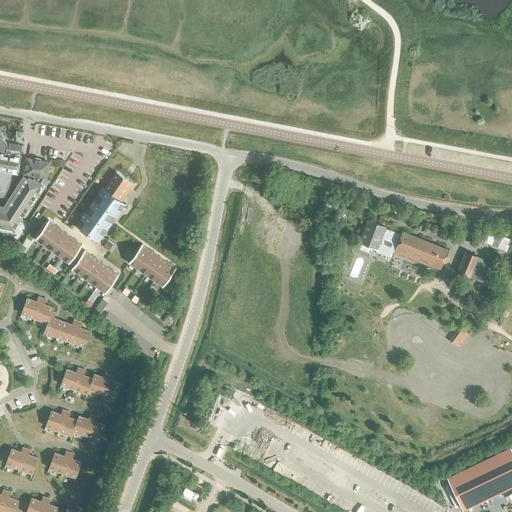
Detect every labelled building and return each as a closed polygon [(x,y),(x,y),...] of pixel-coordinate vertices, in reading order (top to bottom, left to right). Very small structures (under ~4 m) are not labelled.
[(0,193),(7,195),(11,172),(17,173),(20,156),(19,156),(19,155),(20,155),(22,145),(9,143),(8,150),(6,149),(7,147),(6,145),(6,143),(5,142),(4,140),(2,139),(1,137),(0,137),(0,193)] [(0,230),(16,233),(23,223),(20,221),(43,177),(47,178),(50,161),(26,157),(23,175),(3,206),(0,205),(0,230)] [(126,204),(120,199),(125,192),(127,194),(129,191),(130,192),(132,189),(136,184),(117,170),(104,188),(102,187),(75,225),(99,242),(126,204)] [(360,248),(369,252),(371,246),(392,255),(394,251),(401,234),(385,228),(385,227),(369,219),(360,241),(362,242),(360,248)] [(43,245),(57,226),(48,220),(35,239),(43,245)] [(52,251),(65,232),(57,226),(43,245),(52,251)] [(483,241),(506,251),(511,240),(488,229),(483,241)] [(394,251),(440,270),(448,250),(402,231),(401,234),(394,251)] [(60,257),(74,238),(65,232),(52,251),(60,257)] [(82,244),(74,238),(60,257),(69,263),(82,244)] [(104,246),(109,250),(112,245),(107,242),(104,246)] [(137,269),(151,250),(142,243),(128,262),(137,269)] [(79,275),(93,256),(85,250),(71,269),(79,275)] [(145,275),(159,256),(151,250),(137,269),(145,275)] [(458,271),(471,276),(479,255),(466,250),(458,271)] [(88,281),(102,262),(93,256),(79,275),(88,281)] [(154,281),(168,262),(159,256),(145,275),(154,281)] [(96,287),(110,268),(102,262),(88,281),(96,287)] [(176,268),(168,262),(154,281),(162,287),(176,268)] [(119,274),(110,268),(96,287),(105,293),(119,274)] [(125,287),(122,292),(127,296),(130,291),(125,287)] [(135,295),(131,300),(136,303),(140,298),(135,295)] [(34,318),(42,298),(38,297),(36,301),(27,298),(21,314),(34,318)] [(51,312),(52,312),(53,308),(44,304),(45,299),(42,298),(34,318),(47,323),(51,312)] [(93,312),(98,316),(107,303),(102,299),(93,312)] [(92,303),(88,300),(84,305),(89,308),(92,303)] [(55,313),(52,312),(51,312),(47,323),(44,332),(57,337),(63,321),(53,318),(55,313)] [(70,341),(77,321),(74,320),(72,325),(63,321),(57,337),(70,341)] [(77,321),(70,341),(83,346),(89,331),(79,327),(81,323),(77,321)] [(74,389),(81,369),(78,368),(76,372),(66,369),(61,384),(74,389)] [(93,378),(92,378),(83,375),(85,370),(81,369),(74,389),(87,394),(89,390),(89,389),(93,378)] [(101,394),(109,374),(105,373),(104,377),(94,374),(92,378),(93,378),(89,389),(89,390),(101,394)] [(109,374),(101,394),(115,399),(120,383),(111,380),(113,375),(109,374)] [(59,431),(66,411),(62,410),(61,414),(51,411),(45,426),(59,431)] [(77,420),(68,417),(70,412),(66,411),(59,431),(72,436),(74,432),(73,431),(77,420)] [(86,436),(94,416),(90,414),(88,419),(79,416),(77,420),(73,431),(74,432),(86,436)] [(94,416),(86,436),(99,441),(105,425),(96,422),(97,417),(94,416)] [(19,469),(26,449),(23,447),(21,452),(11,448),(6,464),(19,469)] [(462,510),(511,486),(511,450),(510,447),(446,477),(462,510)] [(26,449),(19,469),(32,474),(38,458),(28,455),(30,450),(26,449)] [(62,473),(69,453),(66,451),(64,456),(55,452),(49,468),(62,473)] [(69,453),(62,473),(75,478),(81,462),(71,459),(73,454),(69,453)] [(7,491),(0,509),(0,511),(2,511),(14,511),(18,501),(9,497),(11,492),(7,491)] [(41,511),(46,498),(43,496),(41,501),(31,498),(26,511),(41,511)] [(46,498),(41,511),(56,511),(58,507),(48,504),(50,499),(46,498)] [(65,511),(80,511),(82,508),(69,503),(70,501),(66,499),(64,505),(68,506),(65,511)]
